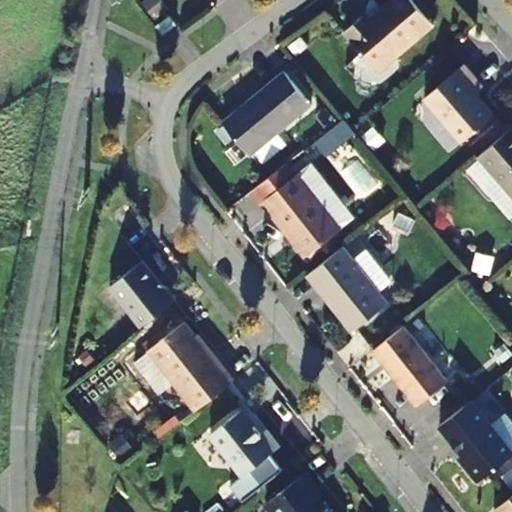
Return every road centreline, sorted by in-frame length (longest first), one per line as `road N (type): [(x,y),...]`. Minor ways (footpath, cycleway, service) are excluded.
road 1 (residential): [(432,511),(175,190),(160,150),(164,100)]
road 2 (unclassified): [(84,74),(25,363),(17,511)]
road 3 (residential): [(164,100),(298,0)]
